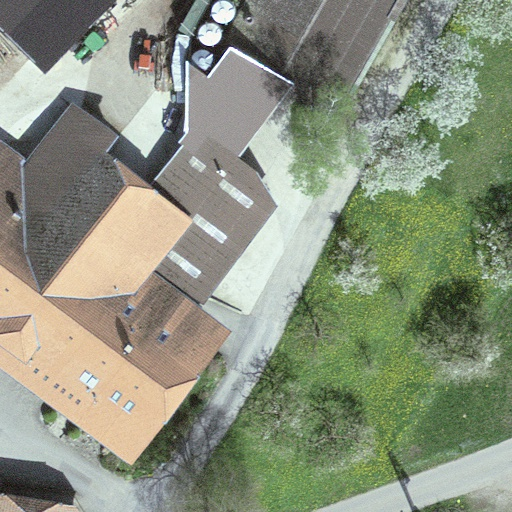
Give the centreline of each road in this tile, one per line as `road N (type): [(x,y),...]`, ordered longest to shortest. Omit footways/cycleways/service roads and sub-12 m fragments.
road 1 (track): [(452,0),(200,478),(173,511)]
road 2 (unclassified): [(511,450),(351,511)]
